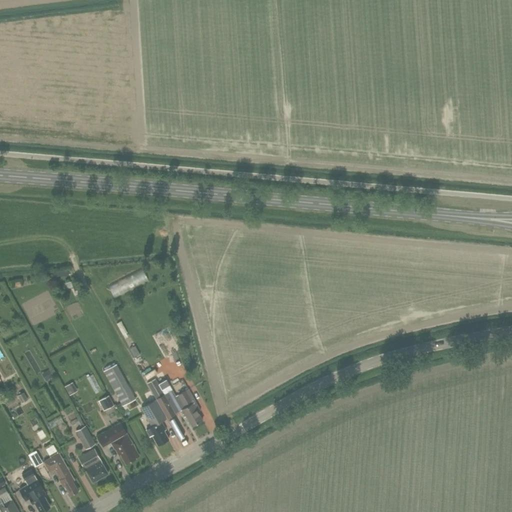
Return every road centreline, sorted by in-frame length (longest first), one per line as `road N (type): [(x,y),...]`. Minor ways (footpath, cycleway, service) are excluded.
road 1 (secondary): [(98,511),(321,383),(404,352),(511,332)]
road 2 (primary): [(0,175),(414,212)]
